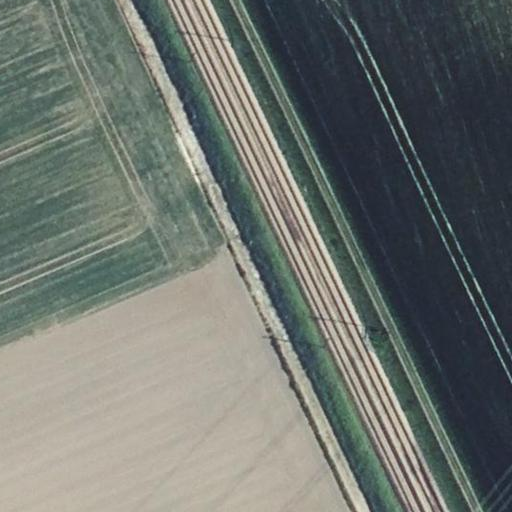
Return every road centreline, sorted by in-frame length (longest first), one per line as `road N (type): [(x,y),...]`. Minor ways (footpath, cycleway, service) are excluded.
road 1 (track): [(233,0),(475,511)]
road 2 (track): [(240,247),(365,511)]
